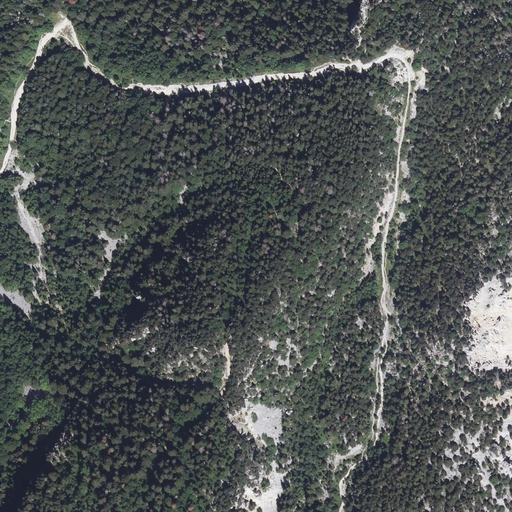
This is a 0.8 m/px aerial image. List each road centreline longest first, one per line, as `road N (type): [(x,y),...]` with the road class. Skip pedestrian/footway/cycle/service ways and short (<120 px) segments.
road 1 (track): [(359,66),(403,57),(410,90),(382,247),(387,319),(376,437),(342,476),(338,511)]
road 2 (track): [(359,66),(147,91),(102,76),(59,30)]
road 3 (track): [(59,30),(46,36),(21,89),(0,175)]
